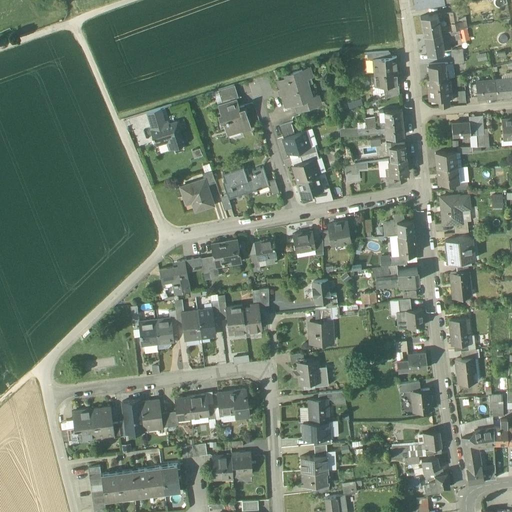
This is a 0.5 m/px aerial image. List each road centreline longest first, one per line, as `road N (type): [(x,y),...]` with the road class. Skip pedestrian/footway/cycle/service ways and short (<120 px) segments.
road 1 (residential): [(49,392),(264,371),(277,511)]
road 2 (residential): [(420,192),(445,408),(468,496)]
road 3 (residential): [(49,392),(44,374),(52,357),(169,242)]
road 4 (residential): [(169,242),(116,121)]
road 5 (residential): [(169,242),(295,214)]
road 6 (residential): [(295,214),(261,90)]
road 7 (residential): [(295,214),(420,192)]
road 8 (residential): [(74,511),(49,392)]
